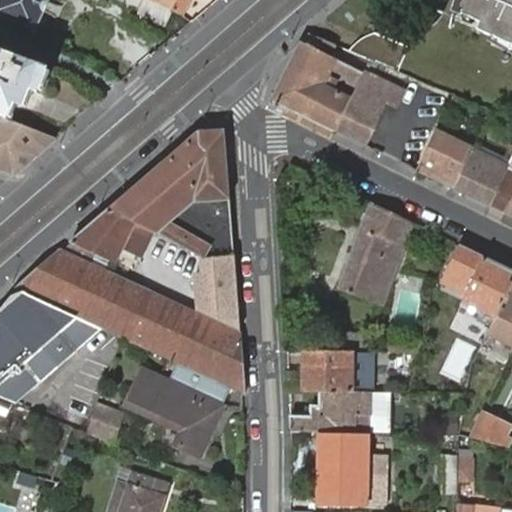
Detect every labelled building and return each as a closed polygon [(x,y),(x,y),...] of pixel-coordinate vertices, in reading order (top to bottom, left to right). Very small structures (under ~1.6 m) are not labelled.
[(0,0),(0,18),(30,34),(46,0),(0,0)] [(141,0),(182,19),(194,0),(141,0)] [(511,0),(452,0),(452,1),(451,4),(451,7),(449,13),(477,25),(473,35),(511,51),(511,0)] [(337,47),(307,34),(299,41),(268,102),(364,147),(384,105),(398,112),(406,95),(338,63),(341,56),(335,53),(337,47)] [(346,51),(395,72),(405,50),(369,36),(367,37),(360,40),(357,42),(353,45),(349,48),(346,51)] [(50,71),(0,52),(0,116),(9,120),(16,104),(25,107),(31,93),(40,95),(50,71)] [(9,120),(0,116),(0,168),(15,175),(59,139),(9,120)] [(106,211),(150,234),(198,260),(232,257),(222,131),(198,131),(106,211)] [(450,188),(469,150),(431,133),(413,171),(450,188)] [(502,214),(511,192),(511,151),(511,152),(503,168),(469,150),(450,188),(502,214)] [(411,226),(369,206),(336,292),(379,309),(411,226)] [(138,258),(150,234),(106,211),(68,244),(110,263),(114,266),(122,250),(138,258)] [(106,271),(110,263),(68,244),(14,290),(24,295),(101,331),(242,396),(239,331),(196,312),(106,271)] [(511,275),(460,250),(444,284),(464,295),(460,306),(467,310),(469,305),(492,316),(511,275)] [(192,271),(196,312),(239,331),(232,257),(198,260),(199,270),(192,271)] [(511,274),(511,275),(492,316),(484,333),(504,342),(498,354),(507,359),(511,349),(511,274)] [(101,331),(24,295),(0,316),(0,382),(27,393),(101,331)] [(323,339),(318,353),(348,353),(367,353),(366,338),(334,332),(331,341),(323,339)] [(318,353),(303,354),(303,394),(318,394),(348,394),(348,353),(318,353)] [(208,420),(214,423),(221,406),(140,370),(125,404),(183,431),(175,447),(200,457),(211,429),(206,426),(208,420)] [(0,401),(12,406),(27,393),(0,382),(0,401)] [(308,418),(287,418),(288,436),(323,436),(351,436),(351,419),(367,418),(367,394),(348,394),(318,394),(318,408),(308,409),(308,418)] [(100,409),(90,436),(113,446),(124,419),(100,409)] [(508,427),(482,415),(468,439),(505,449),(509,441),(503,438),(508,427)] [(439,435),(454,434),(453,416),(438,417),(439,435)] [(367,436),(367,418),(351,419),(351,436),(367,436)] [(211,429),(214,423),(208,420),(206,426),(211,429)] [(371,441),(371,436),(367,436),(351,436),(323,436),(324,441),(320,440),(321,466),(314,466),(315,482),(323,482),(323,507),(384,507),(384,479),(365,478),(365,450),(373,449),(374,441),(371,441)] [(468,462),(457,461),(457,481),(467,481),(468,462)] [(126,490),(118,511),(159,511),(167,492),(130,479),(126,490)] [(106,511),(118,511),(126,490),(116,486),(106,511)]
